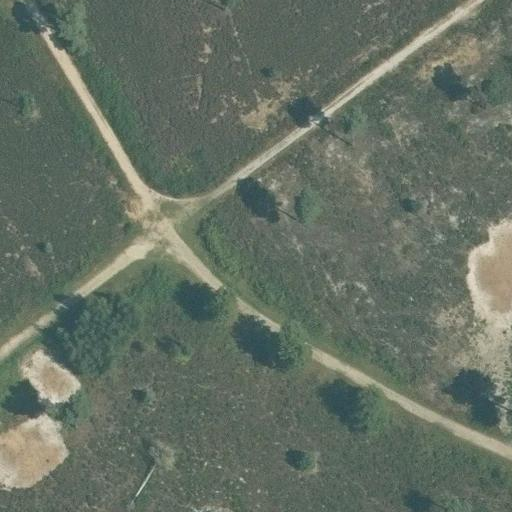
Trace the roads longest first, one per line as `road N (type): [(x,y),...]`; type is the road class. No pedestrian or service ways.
road 1 (track): [(156,225),(244,309),(511,451)]
road 2 (track): [(156,225),(460,0)]
road 3 (track): [(156,225),(21,0)]
road 4 (track): [(0,348),(156,225)]
